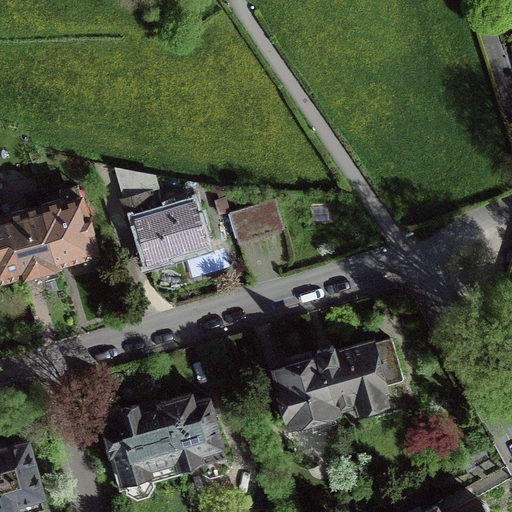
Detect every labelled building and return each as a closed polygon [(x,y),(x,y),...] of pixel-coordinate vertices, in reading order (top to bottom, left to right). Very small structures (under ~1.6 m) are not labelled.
[(152,176),(119,169),(127,199),(122,200),(134,241),(141,239),(147,259),(205,242),(194,204),(153,215),(146,193),(156,190),(152,176)] [(39,206),(2,216),(0,217),(0,280),(18,275),(18,277),(20,276),(27,274),(31,273),(33,280),(47,276),(45,269),(55,266),(57,265),(63,263),(82,258),(83,264),(98,260),(76,186),(58,191),(60,200),(39,206)] [(219,216),(228,213),(224,199),(215,201),(219,216)] [(274,199),(228,213),(237,243),(266,234),(283,229),(274,199)] [(326,348),(316,351),(318,358),(275,370),(279,384),(275,385),(268,388),(277,419),(288,416),(290,423),(334,410),(335,410),(335,407),(356,401),(359,409),(384,402),(380,388),(387,386),(387,384),(400,380),(402,378),(391,340),(388,339),(371,344),(370,342),(333,352),(332,346),(326,348)] [(180,397),(160,402),(162,408),(138,415),(135,405),(117,410),(118,415),(120,420),(101,425),(109,453),(113,452),(125,494),(136,500),(147,497),(153,486),(152,482),(181,474),(178,464),(198,458),(203,475),(209,478),(223,474),(227,468),(220,445),(221,445),(208,399),(190,404),(182,406),(180,397)] [(0,448),(0,511),(4,511),(15,510),(15,511),(30,511),(43,509),(39,495),(41,494),(26,441),(0,448)] [(477,502),(475,498),(449,511),(440,511),(436,504),(421,511),(487,511),(486,508),(483,504),(477,502)]
